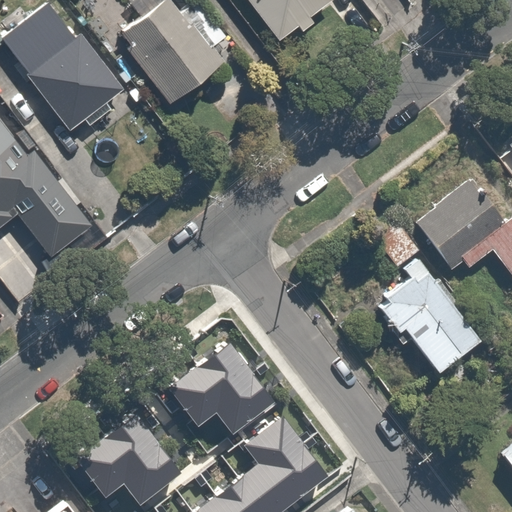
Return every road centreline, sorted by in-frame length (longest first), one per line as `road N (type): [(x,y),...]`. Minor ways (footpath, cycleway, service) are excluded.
road 1 (residential): [(511,2),(220,233)]
road 2 (residential): [(432,511),(220,233)]
road 3 (residential): [(220,233),(0,400)]
